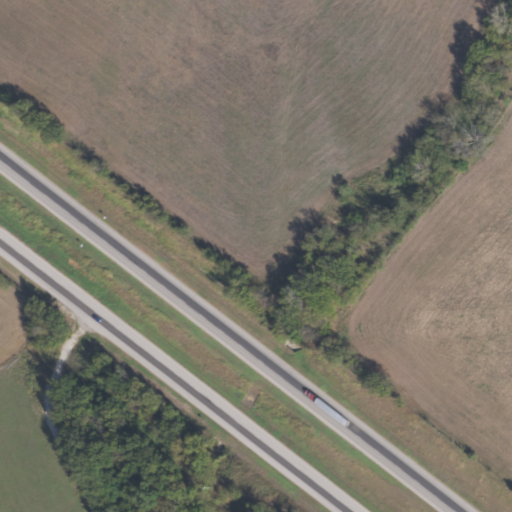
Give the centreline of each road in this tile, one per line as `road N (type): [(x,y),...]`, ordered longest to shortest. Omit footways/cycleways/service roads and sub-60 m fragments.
road 1 (trunk): [(466,511),(0,154)]
road 2 (trunk): [(0,235),(357,511)]
